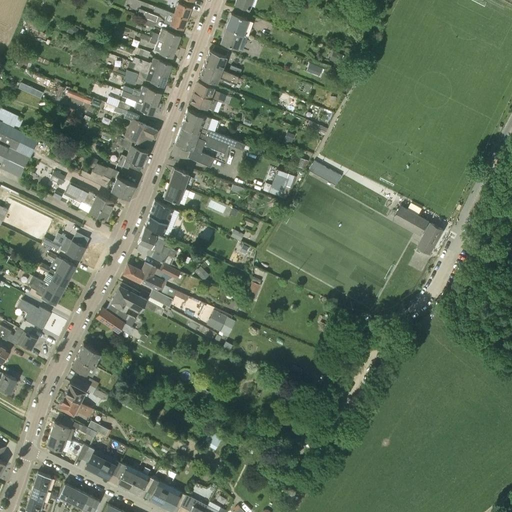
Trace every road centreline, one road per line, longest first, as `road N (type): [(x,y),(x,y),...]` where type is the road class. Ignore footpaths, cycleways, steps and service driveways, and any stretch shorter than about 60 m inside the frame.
road 1 (tertiary): [(29,450),(45,396),(140,204),(216,0)]
road 2 (residential): [(288,511),(303,427),(325,371),(360,325),(396,312)]
road 3 (unclassified): [(396,312),(440,280),(511,120)]
road 4 (track): [(396,312),(331,420),(298,452)]
road 5 (residential): [(155,511),(29,450)]
